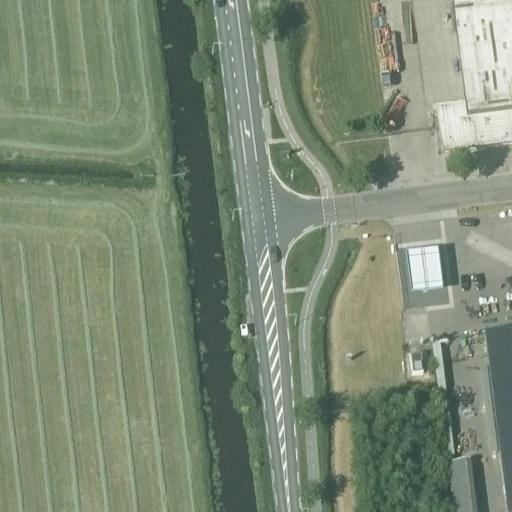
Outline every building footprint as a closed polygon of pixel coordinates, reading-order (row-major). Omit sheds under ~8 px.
[(511,5),(456,13),(468,108),(439,111),(445,156),(511,147),(511,5)] [(436,255),(405,259),(410,298),(441,294),(436,255)] [(509,511),(511,511),(511,335),(488,339),(509,511)] [(420,356),(409,357),(412,377),(423,376),(420,356)] [(479,511),(471,460),(448,464),(455,511),(479,511)]
